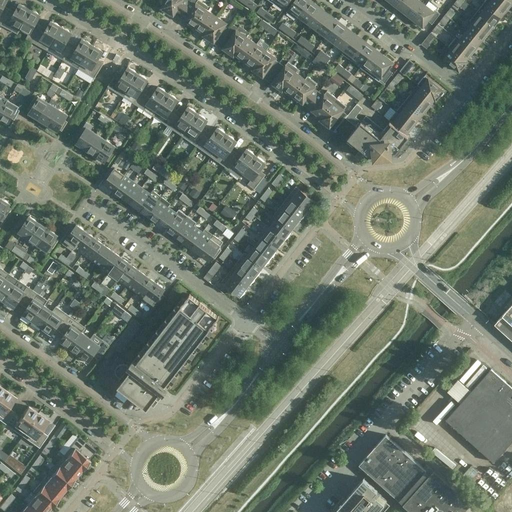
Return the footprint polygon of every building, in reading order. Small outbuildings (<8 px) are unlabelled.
[(7,0),(0,0),(0,23),(1,24),(8,11),(3,8),(7,0)] [(190,1),(187,0),(165,0),(161,7),(162,8),(162,9),(167,12),(168,12),(173,15),(175,13),(180,16),(190,1)] [(197,0),(194,4),(190,1),(180,16),(189,22),(188,24),(193,28),(208,5),(200,0),(197,0)] [(288,0),(274,0),(273,2),(283,9),(288,0)] [(296,19),(298,15),(309,1),(307,0),(294,0),(286,11),(296,19)] [(401,0),(398,4),(401,7),(401,8),(406,12),(415,0),(401,0)] [(419,0),(415,0),(406,12),(411,16),(411,15),(415,18),(413,19),(414,20),(425,5),(419,0)] [(509,8),(499,0),(485,0),(484,2),(501,16),(504,12),(505,12),(509,8)] [(309,1),(298,15),(307,22),(318,8),(309,1)] [(501,16),(484,2),(477,11),(495,25),(499,20),(498,20),(501,16)] [(14,14),(8,11),(1,24),(17,33),(30,9),(20,3),(14,14)] [(208,5),(193,28),(199,32),(201,30),(205,33),(203,34),(204,35),(216,16),(207,9),(209,6),(208,5)] [(433,11),(425,5),(414,20),(422,26),(427,20),(432,24),(440,13),(435,9),(433,11)] [(264,16),(267,11),(261,6),(257,11),(264,16)] [(318,8),(307,22),(317,29),(327,15),(318,8)] [(40,15),(30,9),(17,33),(20,28),(29,33),(26,38),(32,41),(40,28),(35,25),(40,15)] [(454,13),(449,9),(445,14),(449,18),(454,13)] [(274,16),(267,11),(264,16),(271,21),(274,16)] [(495,25),(477,11),(469,20),(488,34),(487,33),(490,29),(491,30),(495,25)] [(445,24),(449,18),(445,14),(440,20),(445,24)] [(327,15),(317,29),(326,36),(336,21),(327,15)] [(226,23),(216,16),(204,35),(205,36),(205,37),(208,39),(209,39),(214,42),(215,40),(220,43),(230,28),(225,25),(226,23)] [(266,30),(270,24),(264,20),(260,25),(266,30)] [(488,34),(469,20),(472,23),(466,31),(480,42),(483,38),(484,39),(488,34)] [(45,31),(40,28),(32,41),(48,50),(61,26),(51,21),(45,31)] [(336,21),(326,36),(331,39),(335,43),(346,28),(336,21)] [(286,32),(290,27),(283,22),(279,27),(286,32)] [(442,27),(438,23),(433,29),(438,33),(442,27)] [(233,24),(230,28),(220,43),(224,46),(223,48),(227,51),(227,52),(231,55),(232,54),(233,55),(246,36),(249,33),(239,25),(238,27),(233,24)] [(272,34),(276,28),(270,24),(266,30),(272,34)] [(72,32),(61,26),(48,50),(63,59),(71,46),(66,43),(72,32)] [(297,32),(290,27),(286,32),(293,37),(297,32)] [(344,50),(355,35),(346,28),(335,43),(341,47),(344,50)] [(480,42),(466,31),(459,40),(455,37),(473,52),(477,47),(476,46),(480,42)] [(435,36),(431,32),(423,42),(428,46),(435,36)] [(304,45),(308,40),(301,35),(298,40),(304,45)] [(354,57),(364,42),(355,35),(344,50),(342,53),(351,60),(354,57)] [(246,36),(233,55),(235,53),(239,56),(237,58),(243,62),(256,43),(246,36)] [(473,52),(455,37),(448,46),(465,60),(468,56),(469,57),(473,52)] [(76,49),(71,46),(63,59),(78,68),(81,63),(92,45),(82,39),(76,49)] [(315,45),(308,40),(304,45),(311,51),(315,45)] [(363,64),(373,49),(364,42),(354,57),(363,64)] [(256,43),(243,62),(249,66),(250,64),(254,67),(252,69),(253,69),(266,50),(256,43)] [(103,51),(92,45),(81,63),(78,68),(94,77),(102,64),(96,61),(103,51)] [(465,60),(448,46),(451,49),(444,58),(459,71),(467,61),(465,60)] [(363,64),(360,67),(369,74),(384,54),(382,56),(373,49),(363,64)] [(276,57),(266,50),(253,69),(254,70),(254,71),(257,73),(258,73),(263,76),(264,74),(269,77),(279,63),(275,59),(276,57)] [(321,59),(326,54),(321,50),(317,56),(318,56),(321,59)] [(331,57),(326,54),(321,59),(325,62),(327,63),(331,57)] [(393,61),(384,54),(369,74),(379,81),(380,80),(384,83),(392,72),(388,69),(393,61)] [(325,62),(321,59),(318,56),(314,62),(321,67),(325,62)] [(284,66),(279,63),(269,77),(273,81),(272,82),(276,86),(276,87),(279,90),(281,89),(282,90),(298,68),(288,61),(284,66)] [(413,65),(408,61),(400,70),(405,74),(413,65)] [(341,73),(345,68),(338,63),(335,69),(341,73)] [(27,75),(34,78),(38,68),(31,65),(27,75)] [(108,76),(111,70),(107,67),(103,73),(108,76)] [(122,77),(116,73),(108,86),(124,96),(138,73),(128,67),(122,77)] [(298,68),(282,90),(283,88),(287,91),(286,93),(291,97),(308,75),(307,75),(305,79),(296,72),(298,68)] [(352,74),(345,68),(341,73),(348,79),(352,74)] [(148,79),(138,73),(124,96),(138,105),(147,93),(141,89),(148,79)] [(402,77),(397,74),(393,79),(397,83),(402,77)] [(308,75),(291,97),(297,101),(299,99),(307,106),(318,92),(314,88),(318,83),(308,75)] [(425,75),(417,84),(435,98),(434,98),(436,100),(444,90),(425,75)] [(352,82),(360,88),(364,83),(356,77),(352,82)] [(393,88),(397,83),(393,79),(388,84),(393,88)] [(53,83),(50,88),(47,92),(48,95),(52,97),(58,86),(53,83)] [(435,98),(417,84),(420,87),(414,95),(410,93),(428,108),(432,103),(431,102),(434,98),(435,98)] [(152,96),(147,93),(138,105),(153,115),(168,93),(158,86),(152,96)] [(65,97),(68,92),(63,89),(60,94),(65,97)] [(323,95),(318,92),(307,106),(316,113),(314,115),(320,119),(337,98),(327,90),(323,95)] [(388,95),(383,91),(379,97),(383,100),(388,95)] [(178,99),(168,93),(153,115),(168,125),(176,113),(171,109),(178,99)] [(428,108),(410,93),(403,102),(420,116),(423,112),(424,112),(428,108)] [(0,114),(8,100),(0,95),(0,114)] [(29,113),(38,119),(48,103),(39,97),(36,102),(33,100),(28,107),(31,109),(29,113)] [(337,98),(320,119),(321,120),(321,121),(324,124),(325,123),(330,127),(331,125),(336,129),(347,114),(342,111),(346,105),(337,98)] [(18,106),(8,100),(0,114),(0,116),(9,122),(12,116),(15,117),(19,110),(17,108),(18,106)] [(380,104),(376,100),(371,106),(376,109),(380,104)] [(420,116),(403,102),(396,111),(414,125),(418,121),(417,120),(420,116)] [(48,103),(38,119),(48,125),(58,109),(48,103)] [(408,136),(390,121),(389,121),(386,126),(385,126),(385,127),(386,127),(387,128),(385,131),(366,115),(361,121),(356,116),(362,108),(357,103),(345,117),(356,126),(348,137),(349,138),(349,137),(354,141),(354,142),(364,150),(365,149),(370,154),(369,154),(370,155),(371,154),(372,156),(374,155),(375,159),(376,158),(376,157),(389,156),(389,157),(391,157),(391,154),(393,153),(394,152),(395,152),(396,152),(395,151),(399,146),(400,146),(404,141),(408,136)] [(181,116),(176,113),(168,125),(182,135),(198,113),(188,106),(181,116)] [(389,117),(396,109),(391,106),(385,113),(389,117)] [(58,109),(48,125),(58,131),(60,127),(63,128),(67,121),(64,119),(68,114),(58,109)] [(414,125),(396,111),(388,120),(390,121),(408,136),(409,135),(406,133),(409,130),(410,130),(414,125)] [(124,113),(119,120),(130,127),(135,120),(124,113)] [(207,120),(198,113),(182,135),(197,146),(206,133),(201,130),(207,120)] [(76,143),(86,149),(96,133),(87,127),(83,132),(81,130),(76,137),(79,139),(76,143)] [(210,137),(206,133),(197,146),(211,156),(227,134),(218,127),(210,137)] [(96,133),(86,149),(95,155),(106,139),(96,133)] [(237,141),(227,134),(211,156),(225,166),(235,154),(230,151),(237,141)] [(106,139),(95,155),(104,161),(107,158),(110,160),(114,152),(112,151),(115,146),(106,139)] [(239,158),(235,154),(225,166),(240,177),(256,156),(247,148),(239,158)] [(265,163),(256,156),(240,177),(244,172),(252,179),(248,183),(254,188),(263,176),(258,172),(265,163)] [(140,163),(135,159),(132,164),(137,167),(140,163)] [(108,177),(104,183),(113,189),(124,174),(115,168),(113,170),(111,168),(105,175),(108,177)] [(124,174),(113,189),(122,196),(133,181),(124,174)] [(133,181),(122,196),(130,202),(141,187),(133,181)] [(177,186),(172,182),(169,186),(174,190),(177,186)] [(196,197),(200,190),(195,186),(190,193),(196,197)] [(264,200),(272,189),(268,186),(260,198),(264,200)] [(296,186),(288,196),(306,210),(308,207),(309,208),(315,201),(310,197),(311,195),(305,190),(304,192),(296,186)] [(141,187),(130,202),(139,209),(150,194),(141,187)] [(148,215),(159,200),(161,196),(153,190),(150,194),(139,209),(148,215)] [(184,201),(188,197),(182,193),(179,198),(184,201)] [(157,221),(167,206),(170,203),(161,196),(159,200),(148,215),(157,221)] [(306,210),(288,196),(281,205),(300,220),(306,213),(304,212),(306,210)] [(193,201),(188,197),(184,201),(189,205),(193,201)] [(10,204),(1,198),(0,198),(0,219),(3,215),(6,216),(10,209),(8,207),(10,204)] [(226,203),(221,210),(232,218),(237,211),(226,203)] [(300,220),(281,205),(273,215),(291,229),(293,226),(295,227),(300,220)] [(167,206),(157,221),(165,228),(176,213),(167,206)] [(202,214),(205,210),(200,206),(196,211),(202,214)] [(253,206),(249,211),(254,215),(258,210),(253,206)] [(174,234),(185,219),(187,216),(179,209),(176,213),(165,228),(174,234)] [(210,214),(205,210),(202,214),(207,218),(210,214)] [(250,220),(254,215),(249,211),(246,216),(250,220)] [(266,224),(285,239),(291,232),(289,231),(291,229),(273,215),(277,218),(270,227),(266,224)] [(27,220),(24,218),(19,225),(22,227),(19,232),(28,238),(39,222),(29,216),(27,220)] [(183,240),(194,225),(196,222),(187,216),(185,219),(174,234),(183,240)] [(222,223),(217,219),(214,223),(219,228),(222,223)] [(39,222),(28,238),(37,244),(48,229),(39,222)] [(227,227),(222,223),(219,228),(224,231),(227,227)] [(285,239),(266,224),(259,234),(277,248),(279,245),(280,246),(285,239)] [(67,237),(63,243),(72,250),(86,231),(76,225),(72,230),(70,228),(65,235),(67,237)] [(194,225),(183,240),(191,247),(202,232),(194,225)] [(242,228),(238,233),(242,236),(246,231),(242,228)] [(48,229),(37,244),(47,251),(50,245),(53,247),(57,240),(55,238),(57,235),(48,229)] [(86,231),(72,250),(75,246),(83,252),(94,238),(86,231)] [(202,232),(191,247),(200,253),(214,235),(213,234),(211,238),(202,232)] [(238,241),(242,236),(238,233),(234,238),(238,241)] [(277,248),(259,234),(262,237),(255,246),(270,258),(276,251),(275,250),(277,248)] [(214,235),(200,253),(209,260),(213,254),(216,256),(221,249),(218,247),(223,241),(214,235)] [(94,238),(83,252),(92,259),(103,244),(94,238)] [(103,244),(92,259),(101,265),(112,250),(103,244)] [(20,249),(15,246),(12,250),(17,254),(20,249)] [(270,258),(255,246),(248,255),(244,252),(244,253),(262,267),(264,264),(265,265),(270,258)] [(227,247),(223,252),(227,255),(231,250),(227,247)] [(112,250),(101,265),(109,272),(120,257),(112,250)] [(223,260),(227,255),(223,252),(219,257),(223,260)] [(262,267),(244,253),(237,262),(256,277),(261,270),(260,269),(262,267)] [(63,262),(66,257),(61,254),(58,258),(63,262)] [(72,261),(66,257),(63,262),(69,265),(72,261)] [(118,278),(129,263),(120,257),(109,272),(118,278)] [(216,261),(208,271),(213,275),(221,265),(216,261)] [(256,277),(237,262),(229,272),(247,286),(249,283),(250,284),(256,277)] [(129,263),(118,278),(127,284),(138,269),(129,263)] [(81,274),(84,270),(79,266),(76,270),(81,274)] [(0,286),(9,273),(0,267),(0,286)] [(74,273),(69,269),(66,274),(71,277),(74,273)] [(138,269),(127,284),(136,291),(147,276),(138,269)] [(89,273),(84,270),(81,274),(86,278),(89,273)] [(247,286),(229,272),(222,281),(229,287),(228,289),(234,294),(235,292),(241,296),(247,289),(245,288),(247,286)] [(9,273),(0,286),(0,299),(3,302),(18,280),(9,273)] [(147,276),(136,291),(144,297),(141,300),(142,301),(155,282),(147,276)] [(18,280),(3,302),(13,309),(20,299),(24,302),(33,290),(18,280)] [(100,285),(95,281),(91,285),(97,289),(100,285)] [(34,288),(41,292),(44,287),(37,282),(34,288)] [(155,282),(142,301),(151,307),(155,301),(158,303),(163,296),(160,294),(164,289),(155,282)] [(105,288),(100,285),(97,289),(102,293),(105,288)] [(22,315),(32,322),(44,305),(47,300),(33,290),(24,302),(29,305),(22,315)] [(116,299),(119,295),(114,291),(111,296),(116,299)] [(136,362),(134,360),(129,366),(126,364),(123,363),(120,364),(117,365),(116,368),(115,371),(116,374),(118,377),(122,380),(118,386),(147,408),(151,403),(154,405),(168,387),(165,385),(169,380),(172,382),(177,375),(174,373),(178,369),(181,371),(186,364),(183,362),(187,358),(189,360),(195,353),(192,351),(195,346),(198,348),(204,341),(201,339),(204,335),(207,337),(212,330),(210,328),(219,316),(218,316),(190,294),(190,293),(181,305),(178,303),(172,310),(175,312),(172,316),(169,314),(164,321),(166,323),(163,328),(160,326),(155,333),(157,335),(154,339),(151,337),(146,344),(149,346),(145,350),(142,348),(137,355),(140,357),(136,362)] [(124,299),(119,295),(116,299),(121,303),(124,299)] [(112,300),(107,297),(104,301),(109,305),(112,300)] [(136,308),(132,304),(128,309),(133,312),(136,308)] [(511,304),(495,323),(511,338),(511,304)] [(44,305),(32,322),(41,328),(56,306),(53,311),(44,305)] [(56,306),(41,328),(50,335),(57,325),(62,329),(71,317),(56,306)] [(141,312),(136,308),(133,312),(138,316),(141,312)] [(59,342),(69,348),(85,327),(71,317),(62,329),(66,332),(59,342)] [(141,325),(133,318),(104,357),(112,363),(141,325)] [(85,327),(69,348),(78,355),(90,338),(82,332),(85,327)] [(90,338),(78,355),(88,362),(95,352),(99,356),(97,358),(98,359),(109,344),(94,333),(90,338)] [(511,385),(492,368),(471,391),(458,379),(447,391),(461,403),(446,418),(494,461),(511,441),(511,385)] [(6,390),(0,398),(0,419),(6,424),(15,412),(9,408),(16,397),(6,390)] [(21,416),(15,412),(6,424),(22,436),(38,413),(28,406),(21,416)] [(38,413),(22,436),(39,448),(48,435),(41,431),(49,420),(38,413)] [(423,467),(389,437),(386,434),(359,464),(399,499),(400,499),(430,466),(427,463),(423,467)] [(57,438),(53,435),(48,442),(52,445),(57,438)] [(79,436),(63,454),(82,470),(90,460),(89,459),(96,450),(79,436)] [(49,449),(52,445),(48,442),(43,449),(47,452),(49,449)] [(0,457),(4,460),(8,454),(0,448),(0,457)] [(26,465),(9,453),(4,460),(20,473),(26,465)] [(82,470),(63,454),(56,464),(74,479),(82,470)] [(43,458),(39,455),(34,462),(38,465),(43,458)] [(33,472),(38,465),(34,462),(29,469),(33,472)] [(74,479),(56,464),(55,464),(58,467),(51,475),(48,472),(48,473),(67,488),(74,479)] [(434,469),(433,469),(430,466),(400,499),(404,502),(403,503),(413,511),(462,511),(472,502),(434,469)] [(14,473),(7,468),(4,471),(11,477),(14,473)] [(67,488),(48,473),(40,482),(59,498),(67,488)] [(486,485),(494,492),(505,479),(498,473),(486,485)] [(29,478),(25,475),(20,482),(24,485),(29,478)] [(383,511),(391,503),(363,478),(352,491),(353,491),(344,502),(343,501),(336,509),(333,511),(383,511)] [(19,492),(24,485),(20,482),(15,489),(19,492)] [(59,498),(40,482),(32,491),(51,507),(59,498)] [(46,511),(51,507),(32,491),(32,492),(35,494),(27,503),(38,511),(46,511)] [(15,497),(10,493),(5,500),(9,504),(15,497)] [(0,507),(4,510),(9,504),(5,500),(0,505),(0,507)] [(38,511),(27,503),(19,511),(38,511)]
